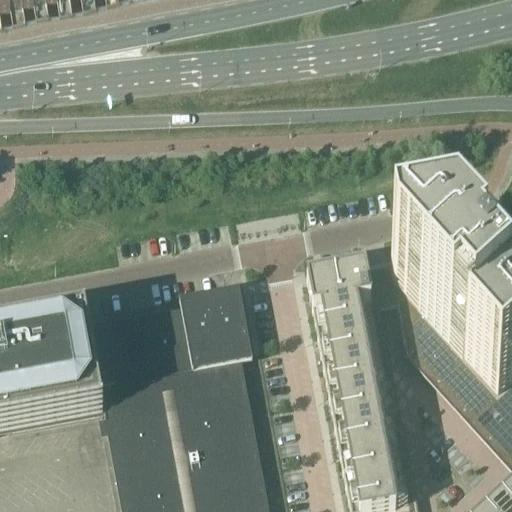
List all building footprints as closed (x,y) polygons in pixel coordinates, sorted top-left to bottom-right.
[(0,0),(0,34),(2,34),(12,32),(25,29),(37,27),(47,25),(49,25),(60,22),(72,20),(84,17),(96,15),(107,13),(131,7),(129,0),(0,0)] [(453,258),(390,270),(394,288),(398,312),(511,438),(511,323),(510,321),(480,287),(468,274),(453,258)] [(326,282),(306,286),(309,302),(309,303),(315,302),(317,314),(312,314),(312,315),(320,361),(321,362),(323,373),(323,374),(332,420),(332,421),(334,433),(343,479),(343,480),(345,491),(345,492),(348,511),(393,511),(356,310),(370,308),(364,275),(336,280),(326,282)] [(265,511),(227,307),(87,334),(85,335),(102,421),(119,511),(265,511)] [(0,440),(47,432),(102,421),(85,335),(87,334),(85,325),(47,332),(0,341),(0,440)] [(511,485),(499,497),(511,511),(511,485)] [(511,511),(499,497),(483,511),(484,511),(511,511)]
